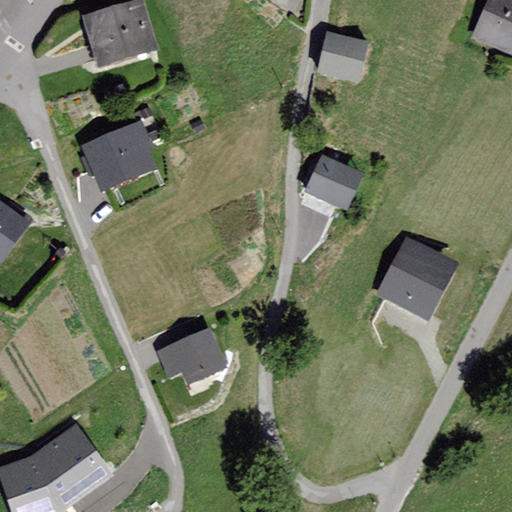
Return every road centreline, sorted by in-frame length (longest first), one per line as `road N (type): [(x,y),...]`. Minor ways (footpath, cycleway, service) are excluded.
road 1 (residential): [(323,0),(264,386),(274,453),(312,496),(344,494),(409,468)]
road 2 (residential): [(168,511),(178,480),(152,405),(8,59)]
road 3 (unclassified): [(409,468),(511,267)]
